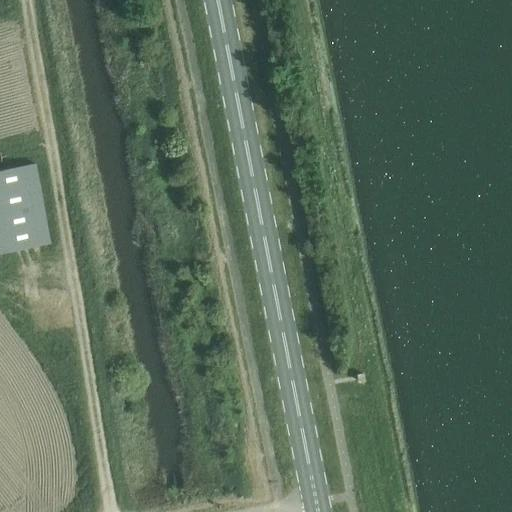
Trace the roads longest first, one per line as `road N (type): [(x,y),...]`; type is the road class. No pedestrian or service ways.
road 1 (track): [(109,511),(21,0)]
road 2 (primary): [(317,503),(221,0)]
